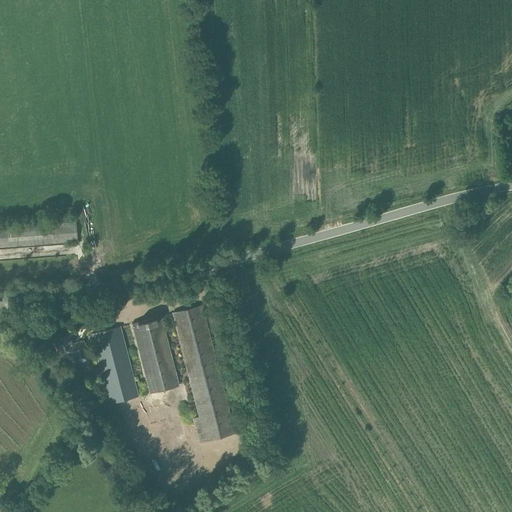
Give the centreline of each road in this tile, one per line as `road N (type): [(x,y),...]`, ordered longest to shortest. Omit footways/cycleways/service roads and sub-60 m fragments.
road 1 (unclassified): [(511,185),(143,281),(0,298)]
road 2 (unknown): [(3,298),(145,511)]
